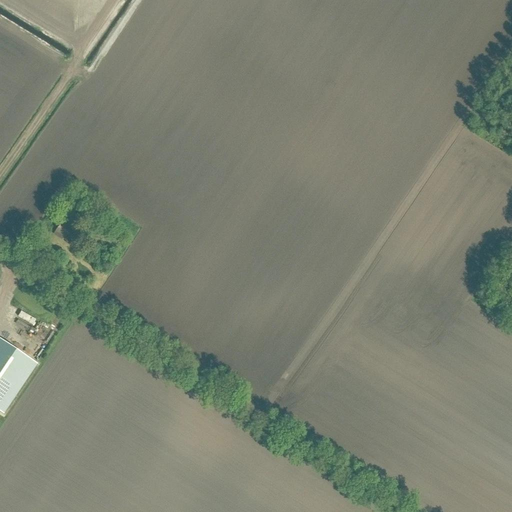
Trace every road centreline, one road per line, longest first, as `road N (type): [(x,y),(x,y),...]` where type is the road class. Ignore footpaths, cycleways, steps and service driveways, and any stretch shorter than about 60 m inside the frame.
road 1 (track): [(11,273),(52,282),(100,323),(407,511)]
road 2 (track): [(256,418),(511,50)]
road 3 (track): [(79,56),(0,171)]
